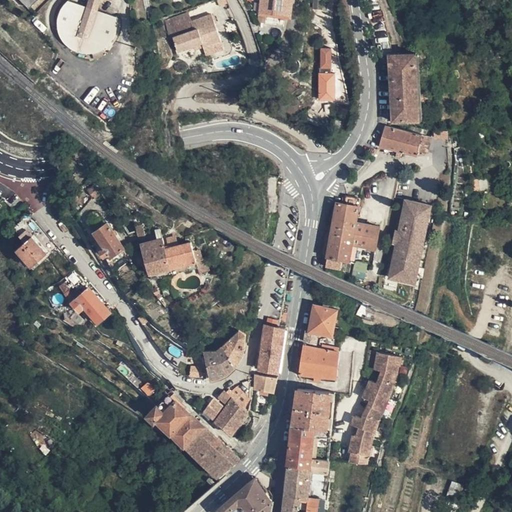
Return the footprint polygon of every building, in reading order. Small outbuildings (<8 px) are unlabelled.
[(102,45),(109,41),(116,33),(118,25),(120,18),(119,10),(99,5),(100,0),(89,0),(89,1),(83,0),(65,0),(64,1),(61,7),(59,15),(60,23),(62,32),(67,38),(72,42),(76,45),(81,47),(86,48),(92,48),(95,48),(102,45)] [(281,9),(282,0),(252,0),(252,5),(281,9)] [(198,11),(190,14),(192,18),(172,26),(178,41),(194,35),(202,32),(219,25),(210,2),(197,7),(198,11)] [(202,32),(203,35),(206,44),(224,37),(219,25),(202,32)] [(335,59),(335,39),(324,40),(324,58),(322,59),(324,81),(328,81),(328,84),(340,83),(340,66),(338,66),(338,62),(335,59)] [(396,113),(424,114),(421,47),(391,47),(396,113)] [(392,120),(386,139),(397,142),(406,144),(420,148),(431,146),(435,132),(435,130),(397,121),(392,120)] [(448,134),(449,130),(449,127),(437,124),(435,130),(435,132),(448,134)] [(105,190),(99,181),(93,186),(99,195),(105,190)] [(343,196),(332,249),(346,252),(354,253),(357,236),(381,241),(385,220),(361,215),(365,193),(351,190),(350,197),(343,196)] [(408,251),(404,250),(400,249),(397,269),(419,273),(432,195),(411,191),(407,211),(411,212),(415,212),(413,225),(410,238),(408,251)] [(432,195),(419,273),(423,273),(437,196),(432,195)] [(24,216),(16,224),(18,227),(26,219),(24,216)] [(111,220),(101,228),(105,235),(106,238),(106,241),(106,246),(110,252),(116,248),(122,258),(131,252),(111,220)] [(150,230),(148,221),(140,223),(142,231),(150,230)] [(407,237),(410,238),(413,225),(409,224),(402,223),(400,235),(407,237)] [(178,269),(170,245),(167,234),(164,225),(159,227),(162,236),(146,240),(156,275),(178,269)] [(29,226),(23,232),(28,238),(19,247),(34,263),(49,250),(29,226)] [(201,264),(197,248),(194,238),(174,244),(170,245),(178,269),(200,264),(201,264)] [(202,246),(197,248),(201,264),(200,264),(202,271),(212,268),(209,255),(205,256),(202,246)] [(346,252),(332,249),(330,258),(344,261),(346,252)] [(72,280),(68,282),(78,295),(82,292),(72,280)] [(161,290),(167,287),(163,281),(158,284),(157,285),(161,290)] [(101,318),(114,309),(94,283),(82,292),(78,295),(84,304),(88,301),(101,318)] [(339,303),(330,301),(318,299),(312,326),(321,328),(324,329),(329,330),(337,330),(339,305),(339,303)] [(278,373),(285,328),(267,325),(259,370),(278,373)] [(247,355),(251,348),(251,331),(245,326),(228,341),(242,363),(247,355)] [(312,326),(310,326),(309,337),(321,340),(323,334),(324,329),(321,328),(312,326)] [(346,331),(344,349),(342,367),(341,374),(340,389),(340,390),(355,391),(361,334),(346,331)] [(213,347),(218,376),(222,375),(227,374),(233,371),(237,367),(242,363),(228,341),(222,345),(213,347)] [(344,349),(308,341),(306,353),(304,371),(320,372),(319,377),(324,377),(324,373),(341,374),(342,367),(344,349)] [(388,368),(401,371),(405,353),(376,347),(374,361),(381,362),(380,366),(388,367),(388,368)] [(388,368),(385,374),(399,380),(401,371),(388,368)] [(357,422),(365,424),(380,429),(384,416),(388,408),(399,380),(385,374),(383,380),(376,377),(369,394),(376,397),(374,403),(370,410),(368,416),(360,413),(357,422)] [(157,386),(149,378),(142,385),(150,393),(157,386)] [(254,391),(275,394),(277,381),(256,378),(254,391)] [(237,393),(239,395),(248,404),(254,395),(243,382),(238,387),(237,386),(233,389),(237,393)] [(182,396),(185,392),(176,383),(173,386),(182,396)] [(340,389),(302,385),(298,421),(322,423),(337,424),(340,390),(340,389)] [(182,396),(173,386),(162,398),(171,406),(182,396)] [(233,400),(237,393),(233,389),(230,388),(226,393),(233,400)] [(231,403),(223,395),(214,411),(223,419),(231,403)] [(226,422),(242,435),(253,409),(248,404),(239,395),(226,422)] [(154,405),(203,453),(225,474),(243,455),(199,412),(182,396),(171,406),(162,398),(154,405)] [(488,435),(490,427),(492,417),(494,410),(487,409),(481,433),(488,435)] [(492,417),(490,427),(498,428),(500,419),(492,417)] [(322,423),(298,421),(293,458),(318,460),(319,454),(322,423)] [(337,424),(322,423),(319,454),(333,456),(336,430),(337,424)] [(363,432),(378,436),(380,429),(365,424),(363,432)] [(357,459),(372,461),(373,453),(374,453),(378,436),(363,432),(363,433),(359,432),(355,449),(359,450),(357,459)] [(327,511),(330,491),(320,489),(320,483),(331,484),(331,480),(333,456),(319,454),(318,460),(317,472),(314,494),(312,511),(327,511)] [(318,460),(293,458),(289,495),(306,494),(314,494),(317,472),(318,460)] [(261,473),(223,504),(229,511),(270,511),(276,508),(278,494),(261,473)] [(330,491),(331,484),(320,483),(320,489),(330,491)] [(306,494),(289,495),(288,506),(303,511),(304,511),(304,510),(302,509),(306,494)]
